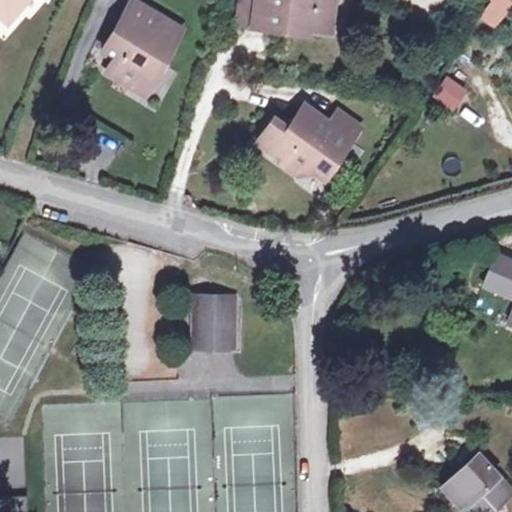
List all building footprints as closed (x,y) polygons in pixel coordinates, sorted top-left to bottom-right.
[(0,0),(0,12),(9,21),(27,0),(0,0)] [(235,0),(232,21),(247,23),(250,0),(247,0),(235,0)] [(326,34),(331,0),(250,0),(247,23),(246,26),(285,33),(286,27),(326,34)] [(509,15),(511,9),(511,0),(493,0),(491,4),(509,15)] [(107,76),(132,90),(139,77),(152,84),(180,33),(130,6),(102,58),(112,64),(107,76)] [(447,76),(431,98),(453,113),(469,91),(447,76)] [(145,97),(152,84),(139,77),(132,90),(145,97)] [(280,143),(282,155),(282,160),(305,175),(320,171),(331,178),(358,137),(334,121),(305,100),(289,124),(275,115),(264,132),(280,143)] [(344,106),(334,121),(358,137),(367,122),(344,106)] [(259,139),(282,155),(280,143),(264,132),(259,139)] [(511,302),(505,319),(511,322),(511,268),(491,260),(480,286),(511,298),(511,302)] [(200,333),(234,334),(235,299),(201,298),(200,333)] [(234,347),(234,334),(200,333),(200,347),(234,347)] [(511,492),(478,454),(448,481),(468,505),(461,511),(462,511),(492,511),(494,511),(506,511),(507,510),(503,503),(511,495),(511,492)] [(468,505),(448,481),(441,487),(461,511),(468,505)]
